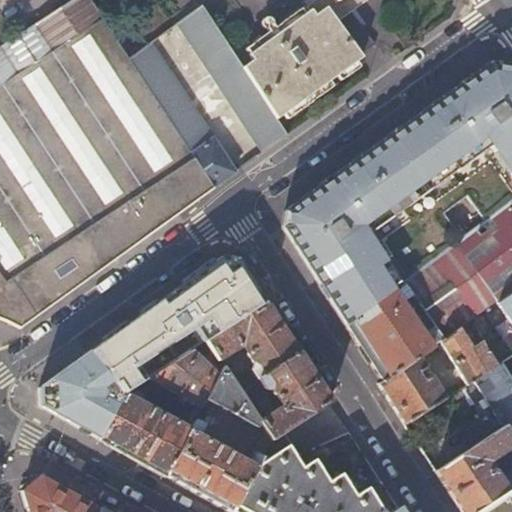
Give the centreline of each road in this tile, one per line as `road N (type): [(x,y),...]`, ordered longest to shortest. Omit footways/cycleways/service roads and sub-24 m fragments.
road 1 (residential): [(427,511),(226,210)]
road 2 (residential): [(226,210),(505,9)]
road 3 (residential): [(0,383),(226,210)]
road 4 (residential): [(165,511),(19,434)]
